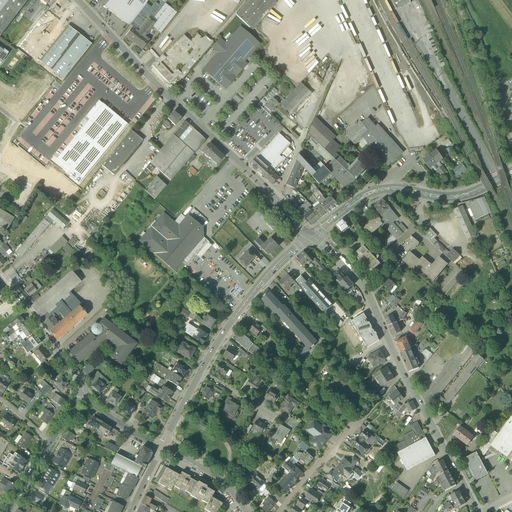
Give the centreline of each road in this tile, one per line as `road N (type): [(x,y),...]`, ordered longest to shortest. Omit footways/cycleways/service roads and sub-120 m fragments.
road 1 (secondary): [(476,511),(362,284),(309,236)]
road 2 (secondary): [(272,197),(77,0)]
road 3 (residential): [(495,180),(404,9)]
road 4 (tertiary): [(200,371),(264,279),(309,236)]
road 5 (residential): [(80,401),(58,352),(0,280)]
road 6 (residential): [(272,197),(329,75)]
